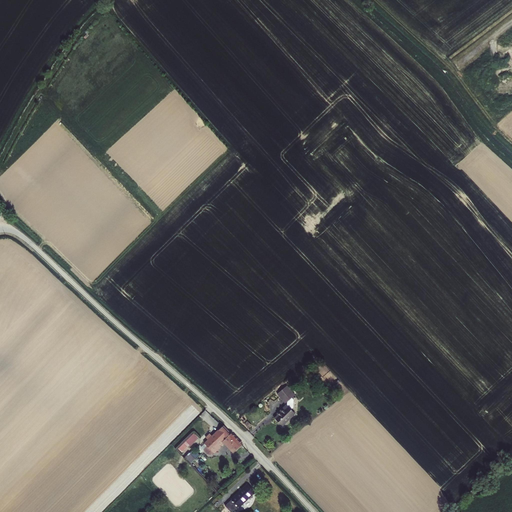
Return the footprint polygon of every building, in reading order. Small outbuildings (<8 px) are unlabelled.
[(281,411),(275,417),(282,426),(295,414),(291,409),(293,408),(293,400),(291,398),(295,394),(287,385),(278,393),(286,402),(288,401),(288,405),(287,405),(281,411)] [(212,444),(226,431),(223,427),(203,445),(213,454),(220,448),(218,446),(216,448),(212,444)] [(244,444),(232,433),(231,435),(226,431),(212,444),(216,448),(218,446),(223,442),(233,454),(244,444)] [(179,448),(184,453),(199,437),(194,432),(179,448)] [(195,449),(186,457),(191,462),(200,454),(195,449)] [(247,482),(241,487),(245,491),(250,486),(247,482)] [(254,489),(250,486),(245,491),(241,487),(225,501),(232,509),(254,489)]
